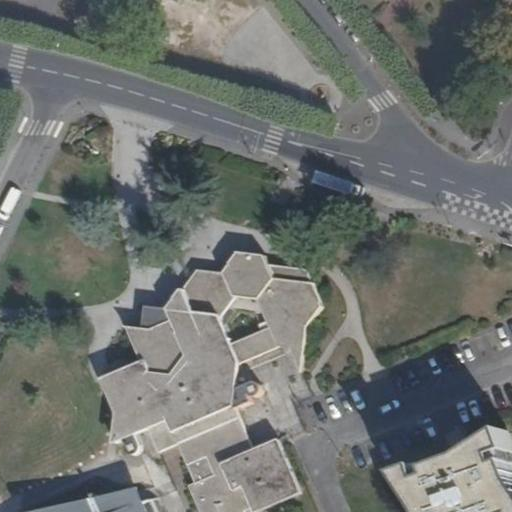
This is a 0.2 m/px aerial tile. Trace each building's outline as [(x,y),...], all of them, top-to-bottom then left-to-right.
[(248,511),(298,492),(281,450),(260,458),(251,462),(247,452),(257,449),(228,380),(238,369),(284,351),(297,351),(302,365),(307,365),(312,330),(327,310),(318,287),(281,283),(271,260),(245,257),(236,268),(240,275),(231,279),(230,275),(203,273),(175,312),(179,324),(159,332),(136,328),(148,357),(145,364),(126,373),(130,384),(127,386),(129,393),(127,394),(131,403),(130,416),(136,419),(139,416),(151,419),(155,430),(164,452),(184,444),(192,465),(212,457),(220,476),(193,487),(203,511),(248,511)] [(130,384),(126,373),(109,380),(123,414),(120,445),(155,430),(151,419),(139,416),(136,419),(130,416),(131,403),(127,394),(129,393),(127,386),(130,384)] [(428,473),(409,479),(430,511),(511,511),(511,437),(472,463),(458,467),(431,477),(428,473)] [(251,462),(260,458),(257,449),(247,452),(251,462)] [(164,511),(156,493),(130,504),(126,496),(130,493),(128,488),(79,501),(34,511),(164,511)]
